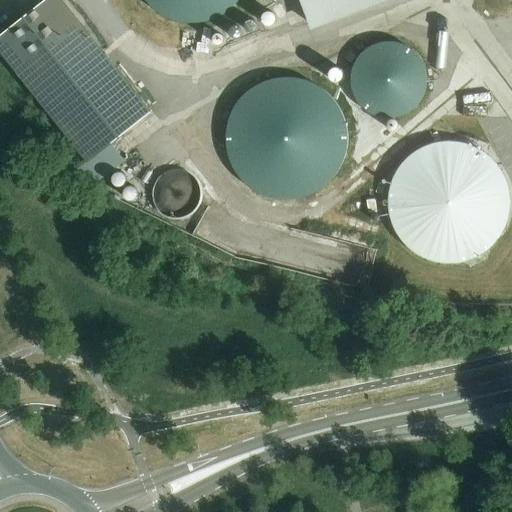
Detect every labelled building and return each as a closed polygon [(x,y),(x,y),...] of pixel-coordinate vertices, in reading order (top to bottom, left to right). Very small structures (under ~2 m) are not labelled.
[(58,0),(50,0),(0,41),(0,54),(88,163),(150,113),(58,0)] [(145,0),(152,8),(162,15),(173,20),(183,23),(194,23),(205,22),(217,18),(228,11),(238,1),(238,0),(145,0)] [(300,0),(310,26),(381,0),(300,0)] [(347,75),(347,78),(347,81),(348,84),(348,86),(349,89),(350,92),(351,94),(352,97),(353,99),(355,102),(357,104),(359,106),(361,108),(363,110),(365,112),(368,113),(370,114),(373,116),(375,117),(378,117),(381,118),(384,118),(386,118),(389,119),(392,118),(395,118),(398,117),(400,117),(403,116),(406,114),(408,113),(411,112),(413,110),(415,108),(417,106),(419,104),(421,102),(422,99),(424,97),(425,94),(426,92),(427,89),(428,86),(428,84),(428,81),(429,78),(428,75),(428,72),(428,69),(427,67),(426,64),(425,61),(424,59),(422,56),(421,54),(419,52),(417,50),(415,48),(413,46),(411,44),(408,43),(406,41),(403,40),(400,39),(398,38),(395,38),(392,37),(389,37),(386,37),(384,37),(381,38),(378,38),(375,39),(373,40),(370,41),(368,43),(365,44),(363,46),(361,48),(359,50),(357,52),(355,54),(353,56),(352,59),(351,61),(350,64),(349,67),(348,69),(348,72),(347,75)] [(342,110),(335,100),(328,92),(318,85),(306,80),(293,78),(279,78),(265,82),(253,88),(243,97),(236,107),(231,116),(228,127),(227,139),(228,152),(233,165),(240,177),(250,187),(262,194),(274,198),(286,200),(297,199),(308,196),(319,191),(329,183),(338,173),(345,161),(348,147),(349,134),(346,121),(342,110)] [(389,200),(389,204),(389,208),(390,213),(391,217),(392,221),(394,225),(395,228),(397,232),(399,236),(402,239),(405,242),(407,245),(410,248),(414,251),(417,253),(421,255),(425,257),(428,259),(432,260),(436,261),(441,262),(445,262),(449,263),(453,262),(457,262),(461,261),(465,260),(469,259),(473,258),(477,256),(481,254),(484,252),(488,249),(491,246),(494,244),(497,240),(499,237),(501,234),(504,230),(505,226),(507,222),(508,218),(509,214),(510,210),(510,206),(510,202),(510,198),(510,194),(509,190),(508,186),(507,182),(506,178),(504,174),(502,171),(500,167),(497,164),(495,161),(492,158),(489,155),(486,153),(482,151),(479,149),(475,147),(471,145),(467,144),(463,143),(460,142),(455,141),(451,141),(447,141),(443,142),(439,142),(435,143),(431,144),(428,145),(424,147),(420,149),(417,151),(413,153),(410,156),(407,159),(404,162),(401,165),(399,169),(397,172),(395,176),(393,180),(392,184),(391,188),(390,192),(389,196),(389,200)] [(371,285),(379,248),(299,230),(291,268),(371,285)]
